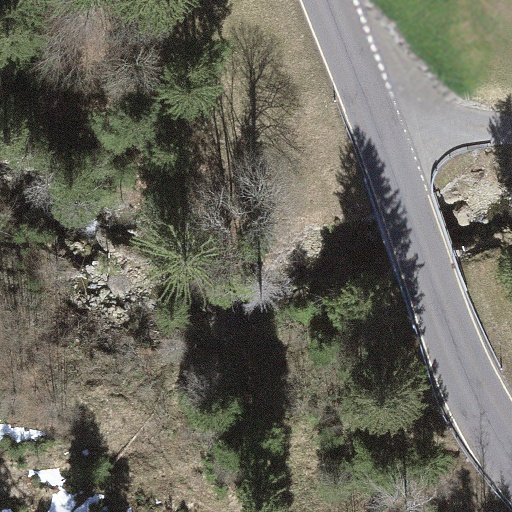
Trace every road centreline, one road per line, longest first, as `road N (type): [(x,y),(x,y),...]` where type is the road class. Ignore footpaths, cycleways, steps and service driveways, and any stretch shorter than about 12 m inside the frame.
road 1 (tertiary): [(403,194),(456,356),(511,460)]
road 2 (tertiary): [(403,194),(328,0)]
